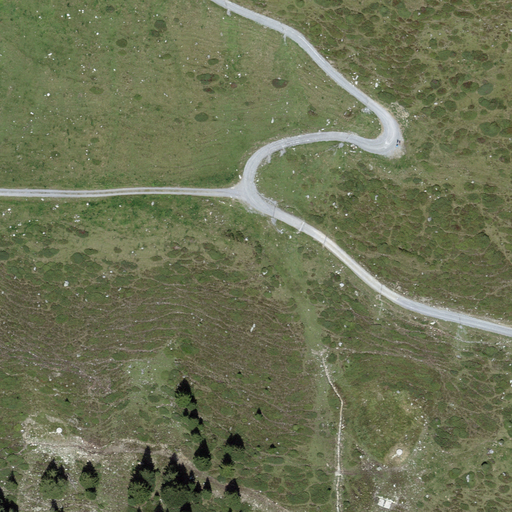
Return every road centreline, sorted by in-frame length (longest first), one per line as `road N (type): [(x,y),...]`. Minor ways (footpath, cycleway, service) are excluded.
road 1 (track): [(215,0),(295,37),(389,129),(378,144),(326,136),(271,146),(245,171),(247,195),(333,248),(397,301),(511,333)]
road 2 (track): [(0,192),(247,195)]
